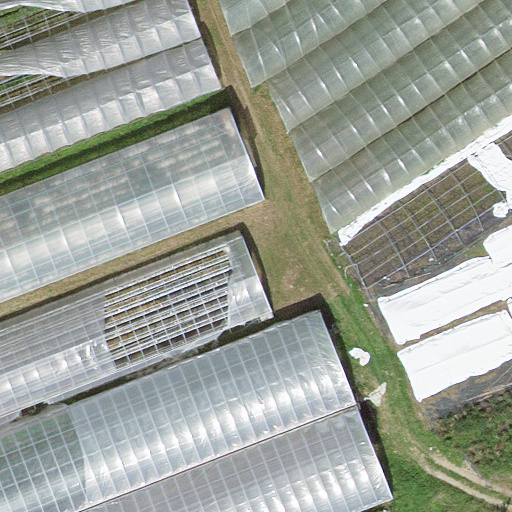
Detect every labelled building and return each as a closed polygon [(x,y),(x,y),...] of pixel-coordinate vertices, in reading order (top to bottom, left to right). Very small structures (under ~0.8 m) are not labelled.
[(2,0),(4,3),(0,4),(0,172),(229,95),(196,0),(2,0)] [(511,0),(222,0),(396,286),(511,216),(511,0)] [(0,301),(264,199),(229,109),(0,198),(0,301)] [(0,421),(274,316),(241,230),(0,321),(0,421)] [(457,381),(474,429),(511,414),(511,254),(500,259),(511,291),(458,311),(464,325),(447,331),(428,281),(385,297),(421,394),(457,381)] [(0,444),(0,511),(371,511),(401,500),(329,316),(0,444)]
